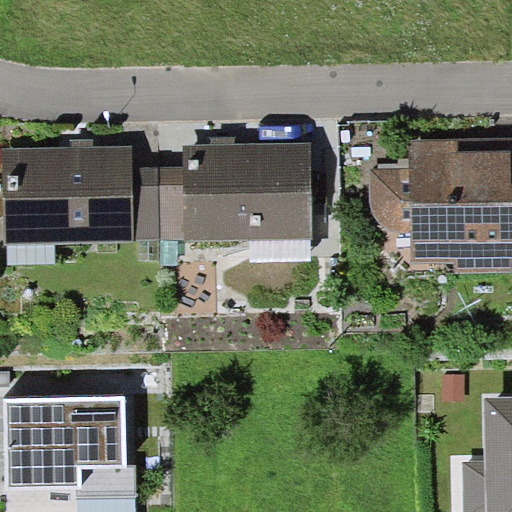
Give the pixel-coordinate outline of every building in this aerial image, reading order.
[(511,137),(409,140),(409,169),(370,169),(370,204),(373,213),(377,220),(382,226),(387,229),(396,233),(404,233),(411,233),(411,264),(455,263),(456,272),(511,270),(511,137)] [(312,142),(183,144),(184,167),(185,239),(185,241),(250,240),(310,239),(313,239),(312,142)] [(132,145),(3,148),(5,244),(8,244),(55,243),(134,241),(132,167),(132,145)] [(159,167),(132,167),(134,241),(160,240),(159,167)] [(184,167),(159,167),(160,240),(185,239),(184,167)] [(310,261),(310,239),(250,240),(250,261),(310,261)] [(55,243),(8,244),(9,265),(56,263),(55,243)] [(465,374),(443,374),(443,400),(465,399),(465,374)] [(511,511),(511,395),(485,396),(486,461),(464,462),(464,511),(511,511)] [(126,400),(4,401),(5,488),(82,488),(81,467),(126,467),(126,400)]
